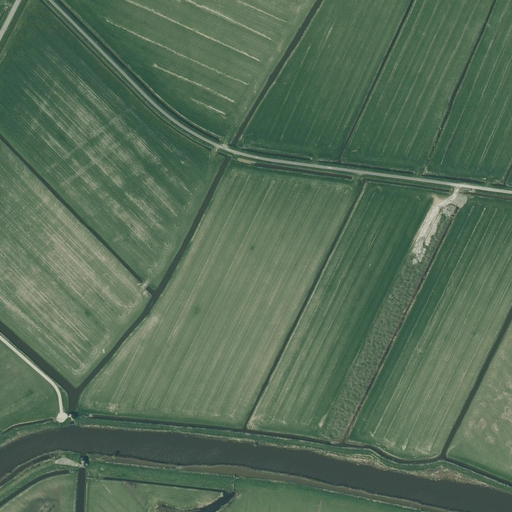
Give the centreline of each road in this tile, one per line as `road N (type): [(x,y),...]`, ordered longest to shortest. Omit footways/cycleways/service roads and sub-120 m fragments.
road 1 (unclassified): [(511,193),(220,148),(154,105),(47,0)]
road 2 (track): [(0,337),(55,387),(63,455)]
